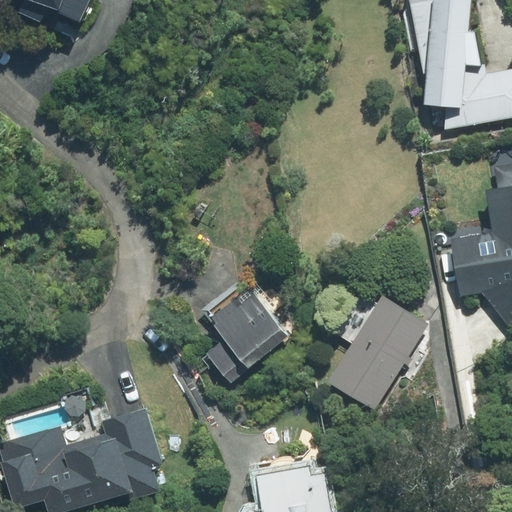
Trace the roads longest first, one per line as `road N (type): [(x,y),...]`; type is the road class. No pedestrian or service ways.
road 1 (residential): [(0,382),(133,308),(139,282),(131,217),(116,183),(0,86)]
road 2 (unknown): [(489,511),(453,336)]
